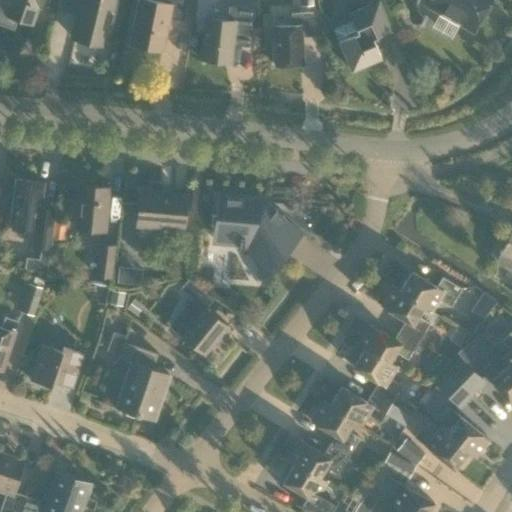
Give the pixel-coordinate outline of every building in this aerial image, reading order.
[(0,0),(0,24),(14,29),(17,19),(30,23),(37,4),(40,6),(42,0),(0,0)] [(72,37),(105,45),(115,0),(60,0),(58,9),(77,14),(72,37)] [(168,17),(183,20),(186,0),(162,0),(162,1),(154,0),(139,0),(130,44),(161,51),(168,17)] [(351,70),(381,57),(373,38),(392,30),(379,0),(349,13),(352,20),(333,29),(351,70)] [(440,11),(451,17),(461,22),(461,25),(468,29),(476,27),(480,20),(479,17),(488,0),(428,0),(430,7),(437,11),(440,11)] [(232,44),(249,46),(253,9),(228,6),(227,20),(206,17),(201,58),(230,62),(232,44)] [(291,12),(291,17),(291,24),(273,25),(275,65),(303,64),(302,36),(314,35),(313,11),(291,12)] [(173,48),(182,51),(188,30),(179,27),(173,48)] [(49,250),(51,236),(54,208),(41,206),(44,182),(15,178),(9,227),(34,230),(32,248),(49,250)] [(76,228),(105,230),(108,187),(80,185),(76,228)] [(122,201),(121,211),(138,213),(137,224),(183,228),(185,201),(186,194),(140,190),(140,197),(139,203),(122,201)] [(265,201),(217,197),(213,239),(239,241),(239,246),(246,247),(262,281),(302,230),(265,201)] [(511,230),(510,229),(494,262),(511,270),(511,230)] [(192,234),(183,233),(181,246),(191,247),(192,234)] [(95,275),(111,277),(115,245),(99,243),(95,275)] [(424,305),(431,310),(438,299),(450,306),(461,288),(442,276),(436,286),(411,271),(400,289),(400,290),(424,305)] [(226,325),(205,307),(212,298),(188,278),(180,287),(191,296),(168,324),(204,353),(226,325)] [(19,311),(34,315),(43,287),(28,282),(19,311)] [(400,290),(400,289),(392,285),(380,304),(405,319),(399,329),(426,345),(432,335),(424,331),(430,322),(418,315),(424,305),(400,290)] [(125,292),(111,290),(109,303),(122,306),(125,292)] [(496,299),(483,291),(477,301),(490,309),(496,299)] [(136,315),(143,304),(133,298),(126,308),(136,315)] [(0,368),(2,370),(18,321),(5,317),(1,327),(0,326),(0,368)] [(426,345),(399,329),(393,338),(369,323),(357,343),(365,348),(365,347),(389,362),(389,361),(395,351),(407,359),(413,350),(421,355),(426,345)] [(511,370),(511,330),(502,339),(511,350),(501,359),(507,366),(507,365),(511,370)] [(116,407),(153,419),(169,373),(153,368),(159,353),(124,341),(118,358),(132,362),(116,407)] [(67,347),(65,352),(42,344),(30,379),(46,384),(48,379),(71,387),(83,352),(67,347)] [(397,366),(389,361),(389,362),(365,347),(365,348),(353,366),(378,381),(372,391),(391,403),(402,384),(390,377),(397,366)] [(472,394),(484,381),(459,357),(446,370),(472,394)] [(511,370),(507,365),(507,366),(498,373),(489,363),(481,369),(511,405),(511,370)] [(460,406),(472,394),(446,370),(435,382),(460,406)] [(391,403),(372,391),(366,401),(341,385),(330,404),(330,405),(354,419),(354,420),(361,425),(368,413),(380,421),(391,403)] [(330,405),(330,404),(322,399),(310,419),(335,434),(329,444),(349,455),(359,437),(348,430),(354,420),(354,419),(330,405)] [(468,451),(467,451),(474,457),(489,439),(449,407),(442,415),(453,424),(446,433),(445,433),(468,451)] [(445,433),(446,433),(439,427),(431,437),(420,429),(414,436),(454,468),(467,451),(468,451),(445,433)] [(349,455),(329,444),(324,453),(299,438),(287,458),(294,462),(295,462),(319,476),(320,475),(326,466),(338,473),(349,455)] [(425,453),(406,438),(396,449),(415,465),(425,453)] [(381,465),(407,480),(415,465),(389,451),(381,465)] [(0,511),(19,511),(25,495),(12,491),(22,461),(0,453),(0,488),(6,491),(0,509),(0,511)] [(327,480),(320,475),(319,476),(295,462),(294,462),(283,481),(308,496),(302,506),(311,511),(331,511),(332,510),(330,509),(335,501),(320,492),(327,480)] [(25,495),(19,511),(79,511),(89,483),(57,472),(47,502),(25,495)] [(406,511),(427,511),(434,502),(389,476),(384,485),(397,492),(391,503),(399,508),(399,507),(406,511)] [(368,511),(371,508),(360,502),(353,511),(368,511)]
